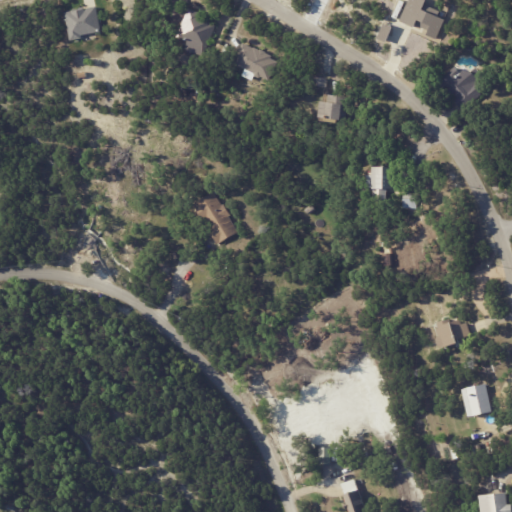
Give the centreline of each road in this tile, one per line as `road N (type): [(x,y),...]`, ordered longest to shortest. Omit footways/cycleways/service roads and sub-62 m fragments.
road 1 (residential): [(290,511),(246,421),(197,355),(120,290),(77,274),(0,272)]
road 2 (residential): [(257,0),(423,107),(458,152),(499,233),(511,291)]
